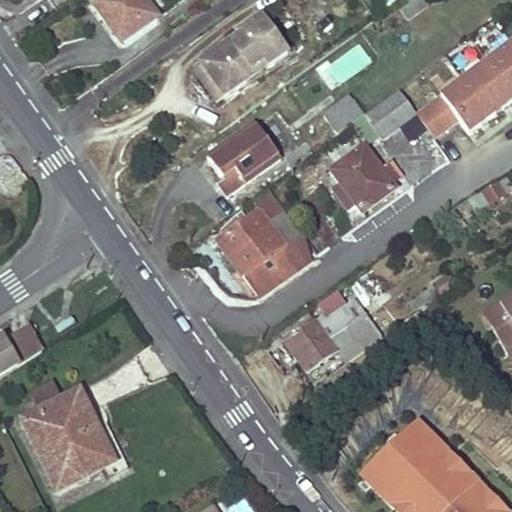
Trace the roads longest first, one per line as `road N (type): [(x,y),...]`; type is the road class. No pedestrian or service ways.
road 1 (residential): [(160,302),(189,291),(215,314),(270,315),(511,153)]
road 2 (tertiary): [(160,302),(260,449),(317,511)]
road 3 (tertiary): [(0,75),(96,211)]
road 4 (residential): [(0,294),(96,211)]
